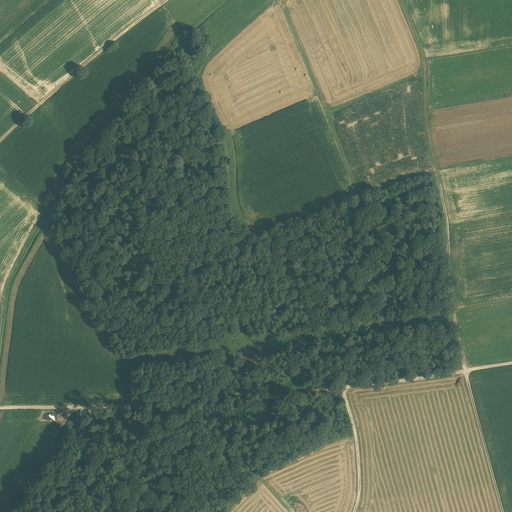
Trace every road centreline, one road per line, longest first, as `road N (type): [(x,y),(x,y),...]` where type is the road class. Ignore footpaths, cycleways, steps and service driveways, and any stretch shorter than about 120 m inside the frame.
road 1 (track): [(435,166),(449,323),(501,511)]
road 2 (track): [(188,405),(511,362)]
road 3 (track): [(69,175),(88,139),(157,66),(155,50),(177,27),(162,3)]
road 4 (track): [(132,406),(130,361),(91,313),(48,214)]
road 5 (track): [(280,0),(360,197)]
road 6 (track): [(191,71),(232,148),(239,224),(251,242)]
road 7 (track): [(251,242),(327,346),(343,389)]
road 8 (track): [(399,0),(424,60),(435,166)]
road 9 (track): [(162,3),(37,104)]
road 10 (track): [(69,175),(191,71)]
road 11 (track): [(0,348),(10,287),(48,214)]
road 12 (track): [(91,407),(17,511)]
road 13 (track): [(354,511),(358,462),(343,389)]
